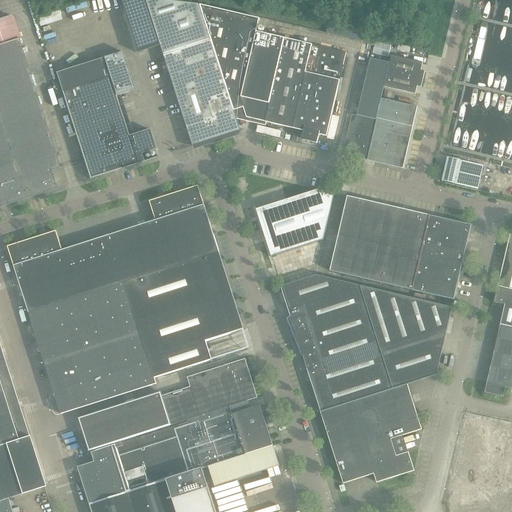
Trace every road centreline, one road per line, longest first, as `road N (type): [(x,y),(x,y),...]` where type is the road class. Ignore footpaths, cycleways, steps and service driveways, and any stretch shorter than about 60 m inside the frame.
road 1 (unclassified): [(323,511),(214,161)]
road 2 (unclassified): [(73,511),(0,276)]
road 3 (unclassified): [(214,161),(0,231)]
road 4 (unclassified): [(417,192),(242,153),(214,161)]
road 5 (unclassified): [(417,192),(465,0)]
road 6 (unclassified): [(452,403),(496,211)]
